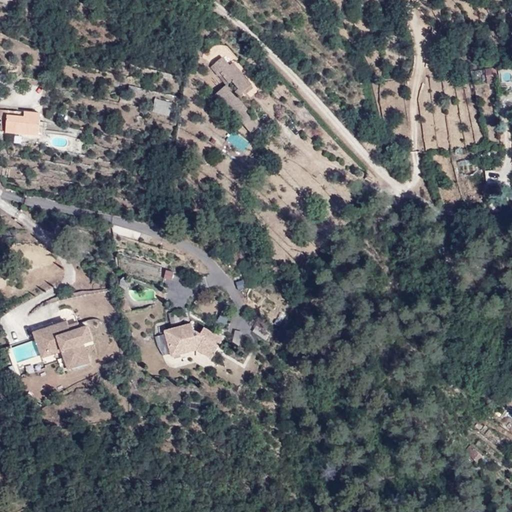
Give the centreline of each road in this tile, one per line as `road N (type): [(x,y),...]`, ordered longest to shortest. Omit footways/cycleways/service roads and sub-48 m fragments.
road 1 (unclassified): [(206,0),(254,37),(417,205),(440,215),(486,208),(495,204),(504,173)]
road 2 (unknown): [(403,193),(414,154),(419,57),(405,0)]
road 3 (unknown): [(440,215),(474,355),(483,370),(511,384)]
road 4 (unknown): [(0,202),(48,244),(68,274),(66,284),(14,315),(18,336)]
